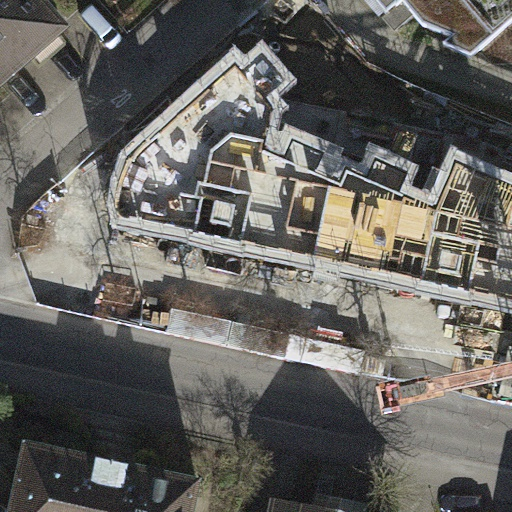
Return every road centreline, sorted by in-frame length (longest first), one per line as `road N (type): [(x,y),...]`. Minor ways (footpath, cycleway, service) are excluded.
road 1 (residential): [(0,330),(511,442)]
road 2 (residential): [(0,202),(222,0)]
